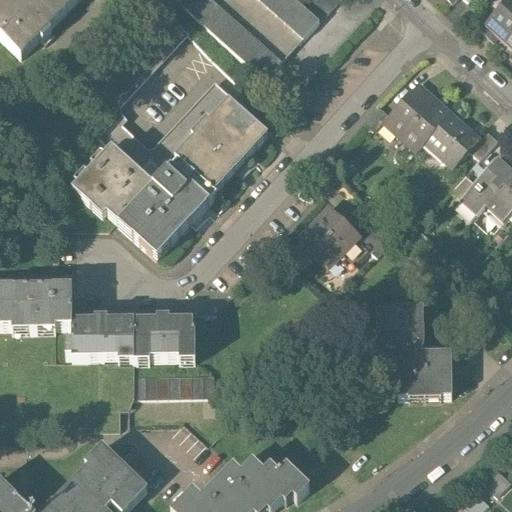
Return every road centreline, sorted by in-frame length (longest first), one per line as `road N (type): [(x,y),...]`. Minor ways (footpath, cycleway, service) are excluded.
road 1 (residential): [(431,23),(298,161),(194,285),(165,293),(102,289)]
road 2 (residential): [(351,511),(470,431),(511,391)]
